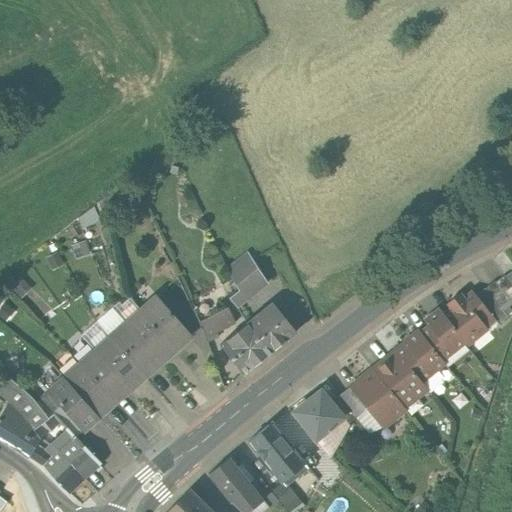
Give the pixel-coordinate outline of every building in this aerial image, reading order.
[(249,251),(228,267),(232,279),(239,288),(229,297),(237,306),(268,282),(249,251)] [(192,306),(177,274),(155,294),(190,334),(200,325),(199,321),(192,306)] [(511,286),(502,274),(493,281),(507,298),(508,300),(511,296),(511,286)] [(492,280),(483,287),(498,305),(507,298),(493,281),(492,280)] [(483,287),(473,294),(488,312),(496,322),(505,315),(498,305),(483,287)] [(470,291),(462,297),(458,292),(446,301),(450,307),(460,319),(451,326),(464,341),(465,343),(485,327),(479,320),(488,312),(473,294),(470,291)] [(190,334),(155,294),(138,308),(172,349),(190,334)] [(273,303),(247,323),(268,352),(294,331),(273,303)] [(227,306),(199,321),(200,325),(205,338),(236,321),(227,306)] [(441,313),(438,309),(423,320),(427,325),(437,337),(428,344),(440,359),(464,341),(451,326),(460,319),(450,307),(441,313)] [(172,349),(138,308),(123,321),(158,361),(172,349)] [(158,361),(123,321),(108,335),(143,375),(158,361)] [(247,323),(220,344),(242,373),(268,352),(247,323)] [(416,359),(407,366),(419,381),(442,362),(440,359),(428,344),(437,337),(427,325),(418,332),(417,330),(403,342),(406,346),(416,359)] [(143,375),(108,335),(92,348),(128,388),(143,375)] [(406,346),(388,360),(386,358),(371,369),(400,404),(423,386),(419,381),(407,366),(416,359),(406,346)] [(128,388),(92,348),(77,362),(112,402),(128,388)] [(232,381),(218,359),(213,362),(222,388),(232,381)] [(112,402),(77,362),(61,375),(97,415),(112,402)] [(371,369),(349,386),(364,406),(380,426),(403,408),(400,404),(371,369)] [(97,415),(61,375),(46,389),(61,406),(81,429),(97,415)] [(32,399),(17,385),(10,395),(6,392),(3,396),(11,403),(16,408),(18,409),(32,399)] [(349,386),(348,386),(338,394),(356,416),(364,410),(364,406),(349,386)] [(341,416),(319,389),(292,411),(314,438),(341,416)] [(47,418),(32,399),(18,409),(17,410),(32,429),(47,418)] [(16,408),(11,403),(1,418),(0,417),(0,437),(28,455),(35,444),(39,438),(32,429),(17,410),(16,408)] [(81,429),(61,406),(52,414),(65,429),(72,437),(81,429)] [(292,448),(271,421),(248,440),(270,467),(282,457),(297,475),(306,468),(291,449),(292,448)] [(72,437),(65,429),(50,442),(83,477),(98,464),(72,437)] [(41,464),(50,474),(67,492),(83,477),(50,442),(42,448),(51,454),(41,464)] [(42,448),(35,444),(28,455),(41,464),(51,454),(42,448)] [(244,511),(261,499),(227,456),(207,473),(230,502),(231,500),(242,511),(244,511)] [(285,478),(274,485),(289,508),(300,501),(285,478)] [(211,511),(189,489),(164,511),(211,511)]
